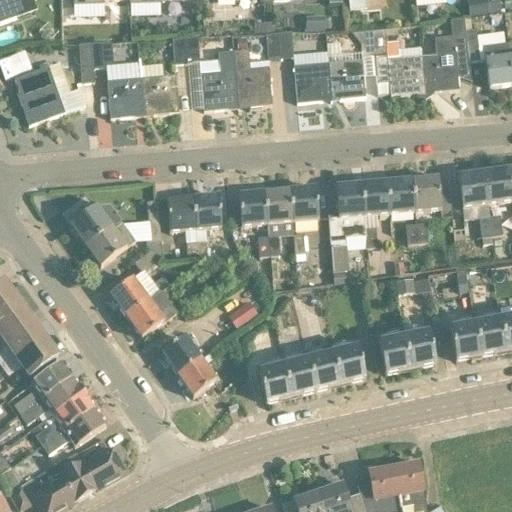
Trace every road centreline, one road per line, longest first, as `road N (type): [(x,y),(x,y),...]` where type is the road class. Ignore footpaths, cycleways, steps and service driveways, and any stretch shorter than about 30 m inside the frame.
road 1 (residential): [(0,176),(511,130)]
road 2 (secondary): [(180,475),(335,431),(511,394)]
road 3 (residential): [(6,223),(180,475)]
